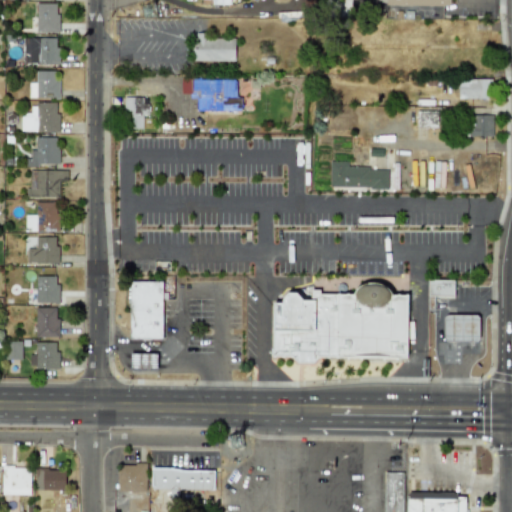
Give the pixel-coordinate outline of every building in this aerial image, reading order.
[(37,3),(57,3),(57,14),(59,14),(59,21),(60,21),(60,32),(37,32),(37,3)] [(233,61),(234,38),(205,37),(205,32),(192,32),(192,60),(233,61)] [(31,63),(32,56),(37,56),(37,38),(56,38),(56,47),(60,47),(60,64),(31,63)] [(29,82),(36,82),(36,71),(56,71),(56,79),(60,79),(60,99),(55,99),(55,97),(29,97),(29,82)] [(180,78),(200,78),(200,79),(233,79),(235,82),(235,97),(241,97),(241,111),(196,110),(196,98),(189,98),(189,94),(180,94),(180,78)] [(457,98),(490,98),(490,79),(457,79),(457,98)] [(142,128),(142,115),(145,115),(145,97),(123,96),(123,128),(142,128)] [(21,131),(33,131),(37,132),(60,132),(60,113),(56,113),(56,102),(36,102),(36,106),(31,106),(31,112),(22,112),(22,116),(21,116),(21,131)] [(416,127),(437,128),(437,110),(416,110),(416,127)] [(492,115),(468,115),(468,136),(492,136),(492,115)] [(58,164),(57,137),(35,137),(35,149),(28,149),(28,165),(58,164)] [(329,187),(387,188),(388,169),(367,169),(368,166),(346,165),(346,161),(329,160),(329,187)] [(28,197),(58,196),(58,180),(67,180),(67,169),(27,170),(28,197)] [(57,201),(35,201),(35,215),(24,215),(24,231),(57,231),(57,201)] [(57,262),(56,236),(35,236),(35,248),(26,248),(26,263),(57,262)] [(35,302),(57,302),(57,276),(35,276),(35,302)] [(453,296),(453,280),(427,279),(426,296),(453,296)] [(129,339),(162,339),(162,281),(129,282),(129,339)] [(407,358),(407,295),(389,295),(389,284),(355,284),(355,294),(319,294),(319,289),(310,289),(310,300),(299,300),(299,293),(283,293),(283,303),(272,302),(272,356),(294,356),(294,362),(314,363),(314,358),(407,358)] [(34,336),(57,337),(57,307),(35,307),(34,336)] [(443,315),(443,341),(478,341),(478,314),(443,315)] [(20,359),(21,341),(4,341),(3,359),(20,359)] [(57,367),(57,342),(35,342),(34,354),(28,354),(28,367),(57,367)] [(134,465),(134,463),(145,463),(145,490),(117,490),(117,465),(134,465)] [(13,467),(29,468),(29,488),(1,487),(1,465),(13,465),(13,467)] [(47,469),(64,470),(64,491),(35,490),(35,467),(47,467),(47,469)] [(185,472),(213,472),(213,489),(151,489),(151,468),(172,468),(185,472)] [(383,511),(402,511),(403,473),(384,472),(383,511)] [(405,511),(464,511),(464,496),(406,495),(405,511)]
